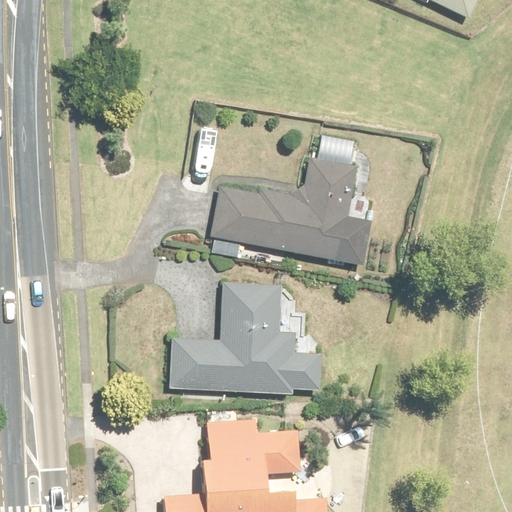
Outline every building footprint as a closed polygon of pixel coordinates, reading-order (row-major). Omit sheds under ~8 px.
[(476,0),(424,0),(467,20),(476,0)] [(356,142),(319,136),(316,158),(353,164),(356,142)] [(356,171),(307,161),(299,204),(219,188),(209,238),(360,267),(368,226),(346,222),(356,171)] [(322,338),(307,337),(308,316),(297,316),(298,297),(279,296),(280,287),(224,284),(220,341),(172,339),(169,391),(319,399),(322,338)] [(257,436),(256,424),(208,426),(210,467),(203,467),(205,498),(166,500),(166,511),(325,511),(325,501),(292,503),(292,495),(265,496),(264,475),(298,474),(296,434),(257,436)]
